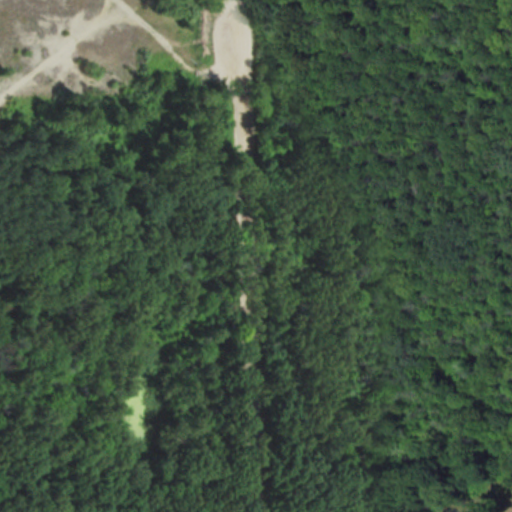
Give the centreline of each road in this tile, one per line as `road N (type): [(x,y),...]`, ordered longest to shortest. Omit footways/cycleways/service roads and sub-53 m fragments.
road 1 (residential): [(239,0),(255,511)]
road 2 (track): [(242,72),(189,61),(128,5)]
